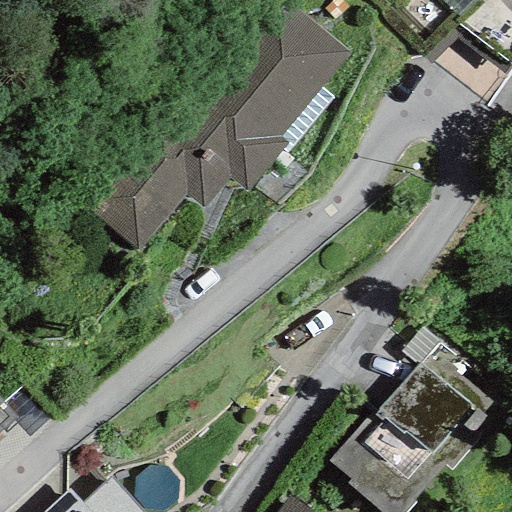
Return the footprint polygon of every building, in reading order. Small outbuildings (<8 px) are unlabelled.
[(157,109),(76,206),(135,255),(184,196),(202,210),(229,178),(245,191),(286,143),(279,137),(349,54),(283,0),(267,0),(169,118),(157,109)] [(400,353),(417,366),(437,342),(421,328),(400,353)] [(369,421),(366,418),(328,461),(350,480),(346,484),(378,511),(401,511),(445,462),(451,467),(499,411),(459,377),(468,367),(437,342),(417,366),(369,421)] [(13,421),(28,438),(50,418),(21,387),(4,403),(17,418),(13,421)] [(0,432),(13,421),(17,418),(4,403),(0,398),(0,432)] [(69,491),(44,511),(140,511),(109,479),(81,504),(69,491)] [(311,511),(288,495),(275,511),(311,511)]
